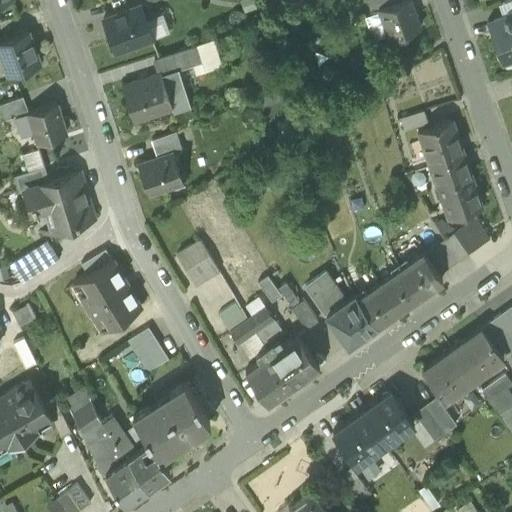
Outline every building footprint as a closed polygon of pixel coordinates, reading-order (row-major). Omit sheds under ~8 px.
[(367,0),(371,11),(379,9),(379,8),(401,0),(367,0)] [(388,34),(390,38),(419,28),(409,0),(401,0),(379,8),(379,9),(388,34)] [(502,18),(511,14),(511,0),(507,0),(498,4),(502,18)] [(104,18),(116,50),(152,37),(145,18),(140,4),(104,18)] [(388,34),(379,9),(371,11),(364,14),(372,39),(388,34)] [(145,18),(152,37),(169,30),(162,11),(145,18)] [(489,22),(503,62),(511,58),(511,14),(502,18),(489,22)] [(0,49),(9,75),(39,64),(27,30),(0,39),(0,49)] [(213,39),(196,44),(202,62),(193,65),(196,74),(222,66),(213,39)] [(161,73),(162,75),(176,70),(193,65),(202,62),(196,44),(154,58),(159,73),(161,73)] [(176,70),(162,75),(172,108),(173,111),(187,106),(176,70)] [(133,120),(172,108),(162,75),(161,73),(159,73),(122,85),(133,120)] [(0,104),(6,119),(16,115),(27,111),(28,111),(23,96),(0,104)] [(27,111),(34,132),(37,142),(66,133),(56,102),(28,111),(27,111)] [(400,118),(404,131),(428,122),(423,110),(400,118)] [(22,136),(34,132),(27,111),(16,115),(22,136)] [(293,133),(287,119),(268,126),(274,140),(293,133)] [(418,130),(430,165),(463,154),(451,119),(418,130)] [(152,139),(158,156),(173,151),(174,152),(181,150),(175,131),(152,139)] [(23,153),(28,170),(44,166),(45,165),(39,148),(23,153)] [(138,163),(148,193),(183,181),(174,152),(173,151),(158,156),(138,163)] [(475,189),(463,154),(430,165),(442,200),(475,189)] [(14,175),(19,192),(29,189),(28,187),(49,181),(44,166),(28,170),(14,175)] [(52,204),(59,227),(93,217),(79,172),(49,181),(28,187),(29,189),(33,202),(31,203),(34,212),(38,211),(37,208),(52,204)] [(482,207),(475,189),(442,200),(448,218),(482,207)] [(454,233),(458,230),(441,217),(433,221),(444,240),(454,233)] [(476,218),(464,226),(478,246),(490,238),(476,218)] [(468,253),(478,246),(464,226),(458,230),(454,233),(468,253)] [(458,260),(468,253),(454,233),(444,240),(458,260)] [(177,253),(195,284),(219,270),(201,240),(177,253)] [(448,266),(458,260),(444,240),(434,247),(448,266)] [(13,267),(21,281),(58,257),(50,243),(13,267)] [(439,273),(448,266),(434,247),(425,253),(439,273)] [(81,263),(87,273),(112,258),(105,248),(81,263)] [(423,251),(401,266),(420,294),(442,278),(439,273),(425,253),(423,251)] [(76,280),(105,328),(141,307),(112,258),(87,273),(76,280)] [(6,264),(0,265),(0,275),(9,273),(6,264)] [(420,294),(401,266),(379,281),(398,309),(420,294)] [(345,300),(325,271),(306,285),(326,313),(345,300)] [(258,281),(272,301),(281,294),(267,274),(258,281)] [(102,330),(105,328),(76,280),(73,281),(102,330)] [(277,287),(291,306),(299,300),(285,281),(277,287)] [(377,324),(398,309),(379,281),(357,296),(377,324)] [(326,313),(347,345),(377,324),(357,296),(355,293),(345,300),(326,313)] [(252,315),(265,306),(258,296),(245,305),(252,315)] [(291,306),(306,328),(318,319),(303,298),(299,300),(291,306)] [(217,313),(229,331),(247,318),(235,301),(217,313)] [(511,303),(481,326),(492,341),(496,339),(511,327),(511,303)] [(28,304),(12,311),(19,326),(35,318),(28,304)] [(252,315),(247,318),(255,330),(273,318),(273,317),(265,306),(252,315)] [(238,343),(255,330),(247,318),(229,331),(238,343)] [(280,328),(273,318),(255,330),(263,341),(280,328)] [(128,339),(148,371),(168,358),(148,326),(128,339)] [(481,326),(451,347),(473,379),(497,362),(503,357),(492,341),(481,326)] [(511,327),(496,339),(508,355),(511,351),(511,327)] [(0,332),(0,341),(0,342),(8,355),(18,349),(6,329),(0,332)] [(263,349),(267,346),(263,341),(255,330),(238,343),(249,359),(263,349)] [(279,338),(267,346),(293,383),(319,365),(297,334),(282,344),(279,338)] [(267,402),(293,383),(267,346),(263,349),(266,355),(245,370),(267,402)] [(444,400),(473,379),(451,347),(421,368),(444,400)] [(473,379),(511,433),(511,395),(506,387),(511,383),(497,362),(473,379)] [(0,396),(0,448),(7,445),(8,448),(40,430),(38,427),(52,419),(29,380),(0,396)] [(132,414),(150,440),(159,455),(210,423),(184,382),(132,414)] [(65,397),(73,411),(90,399),(84,386),(65,397)] [(391,390),(362,411),(383,440),(395,431),(398,434),(414,423),(391,390)] [(481,402),(472,390),(462,396),(471,409),(481,402)] [(437,397),(426,405),(444,431),(455,423),(437,397)] [(45,404),(61,437),(71,432),(55,399),(45,404)] [(91,428),(101,421),(90,399),(73,411),(84,434),(85,433),(91,429),(91,428)] [(433,439),(444,431),(426,405),(415,413),(420,420),(433,439)] [(369,450),(383,440),(362,411),(332,432),(356,465),(372,454),(369,450)] [(112,414),(101,421),(126,456),(127,455),(136,449),(112,414)] [(433,439),(420,420),(410,427),(423,446),(433,439)] [(125,503),(147,487),(127,455),(126,456),(101,421),(91,428),(91,429),(85,433),(104,472),(106,471),(125,503)] [(136,449),(127,455),(147,487),(169,471),(159,455),(150,440),(136,449)] [(373,459),(359,468),(368,481),(382,471),(373,459)] [(339,475),(357,500),(369,491),(351,466),(339,475)] [(67,511),(76,511),(90,503),(77,483),(57,496),(58,497),(67,511)] [(440,504),(426,484),(417,490),(431,510),(440,504)] [(325,511),(311,491),(290,506),(293,511),(325,511)] [(0,496),(0,511),(17,511),(12,500),(6,504),(2,495),(0,496)] [(67,511),(58,497),(46,506),(50,511),(67,511)]
